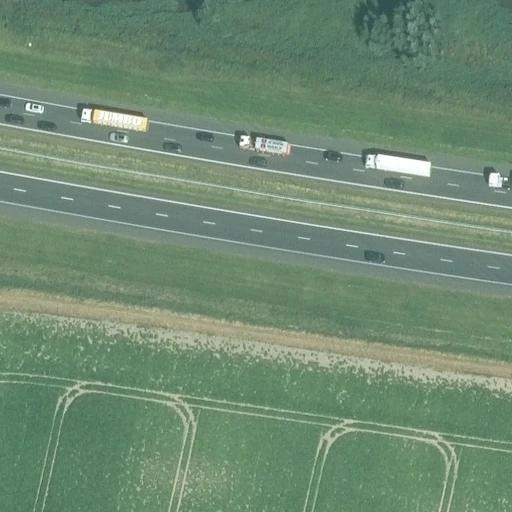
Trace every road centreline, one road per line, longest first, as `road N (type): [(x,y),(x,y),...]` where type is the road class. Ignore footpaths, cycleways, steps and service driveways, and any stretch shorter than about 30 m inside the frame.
road 1 (motorway): [(0,193),(511,277)]
road 2 (motorway): [(511,187),(0,106)]
